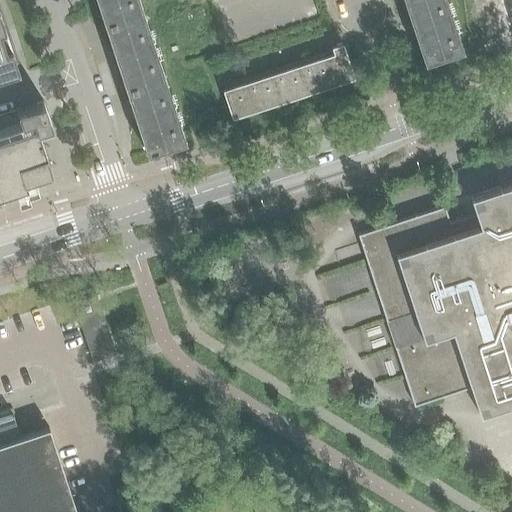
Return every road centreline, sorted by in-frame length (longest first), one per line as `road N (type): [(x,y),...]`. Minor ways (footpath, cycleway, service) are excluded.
road 1 (secondary): [(121,219),(511,90)]
road 2 (residential): [(121,219),(48,0)]
road 3 (secondary): [(0,259),(121,219)]
